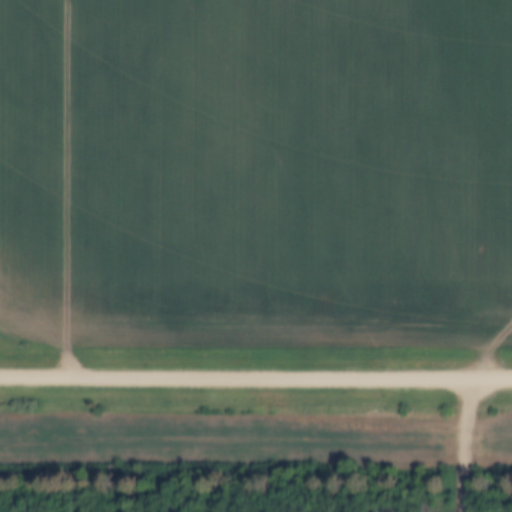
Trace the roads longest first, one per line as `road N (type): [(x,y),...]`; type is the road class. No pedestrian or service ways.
road 1 (residential): [(511,378),(0,378)]
road 2 (track): [(64,0),(65,378)]
road 3 (track): [(485,378),(466,406),(458,511)]
